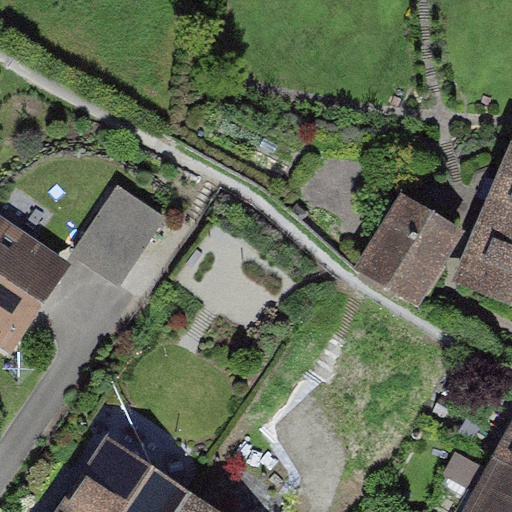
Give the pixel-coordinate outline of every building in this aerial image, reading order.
[(191,220),(122,173),(74,245),(144,291),(191,220)] [(414,190),(373,252),(427,287),(467,224),(414,190)] [(511,196),(475,274),(511,291),(511,196)] [(0,211),(0,333),(22,348),(78,264),(0,211)] [(244,511),(116,425),(56,511),(244,511)] [(511,511),(511,433),(472,506),(483,511),(511,511)]
